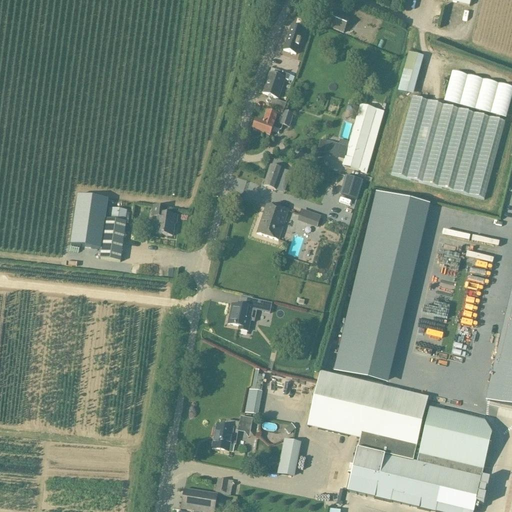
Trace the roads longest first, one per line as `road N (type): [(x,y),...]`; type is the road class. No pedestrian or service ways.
road 1 (unclassified): [(162,511),(223,181),(248,92),(287,0)]
road 2 (track): [(0,284),(197,306)]
